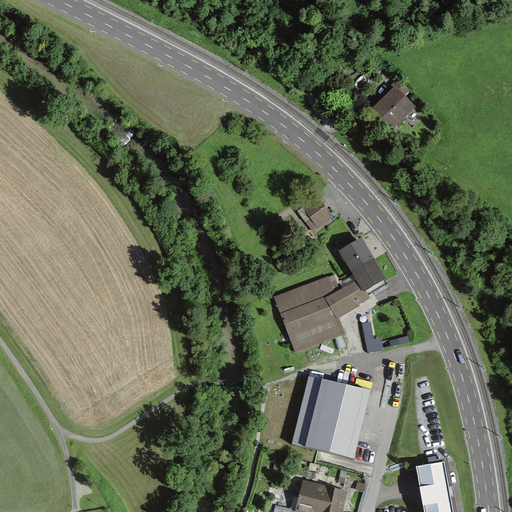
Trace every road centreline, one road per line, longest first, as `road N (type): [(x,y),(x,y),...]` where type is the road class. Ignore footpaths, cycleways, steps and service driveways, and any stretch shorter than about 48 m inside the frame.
road 1 (secondary): [(489,511),(450,342),(419,277),(363,199),(268,115),(58,0)]
road 2 (unclassified): [(205,384),(189,385),(109,437),(84,438),(58,427),(0,340)]
road 3 (track): [(311,148),(329,124),(313,92),(367,63)]
